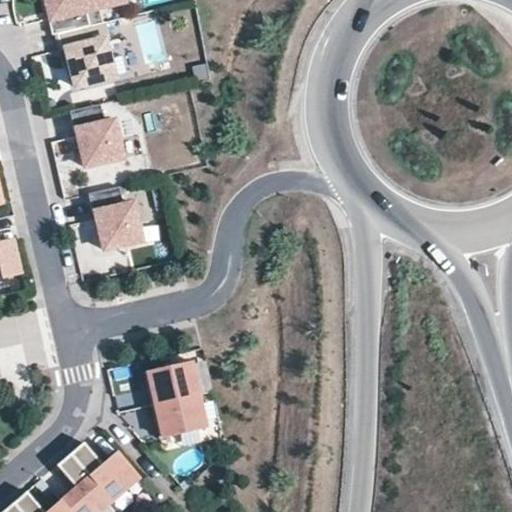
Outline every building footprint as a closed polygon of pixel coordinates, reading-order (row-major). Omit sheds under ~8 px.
[(50,0),(61,40),(114,26),(110,9),(131,4),(129,0),(50,0)] [(114,26),(61,40),(65,51),(71,49),(80,83),(115,74),(107,43),(117,41),(114,26)] [(99,107),(72,113),(85,169),(125,160),(116,120),(102,123),(99,107)] [(121,187),(90,193),(102,253),(145,245),(136,202),(125,204),(121,187)] [(0,284),(26,278),(17,240),(0,244),(0,284)] [(192,363),(146,375),(155,409),(201,398),(192,363)] [(208,429),(201,398),(155,409),(163,440),(208,429)] [(72,455),(112,502),(141,478),(119,454),(105,464),(86,443),(72,455)] [(73,511),(98,511),(112,502),(72,455),(58,464),(79,489),(63,500),(73,511)] [(21,511),(73,511),(63,500),(50,511),(44,511),(28,491),(14,502),(21,511)] [(21,511),(14,502),(5,511),(21,511)]
